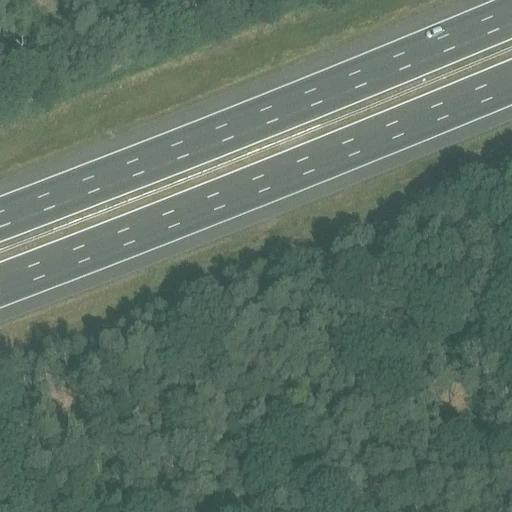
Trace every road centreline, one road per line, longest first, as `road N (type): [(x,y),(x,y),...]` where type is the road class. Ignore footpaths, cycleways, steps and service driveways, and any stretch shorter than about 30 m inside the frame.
road 1 (motorway): [(511,16),(0,220)]
road 2 (motorway): [(0,285),(511,82)]
